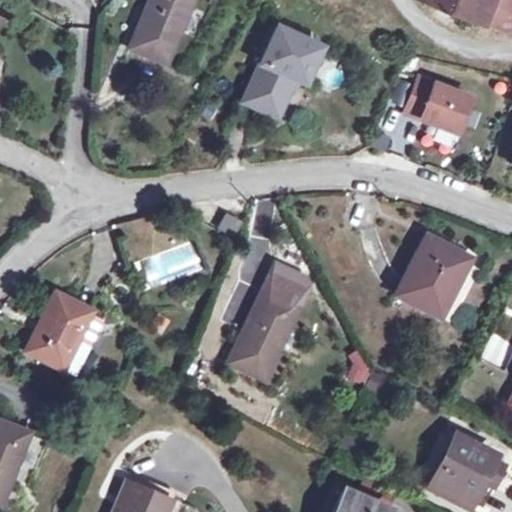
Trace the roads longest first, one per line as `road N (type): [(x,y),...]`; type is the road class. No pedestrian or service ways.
road 1 (residential): [(511,217),(404,174),(330,173),(75,198)]
road 2 (unclassified): [(399,0),(476,45),(511,42)]
